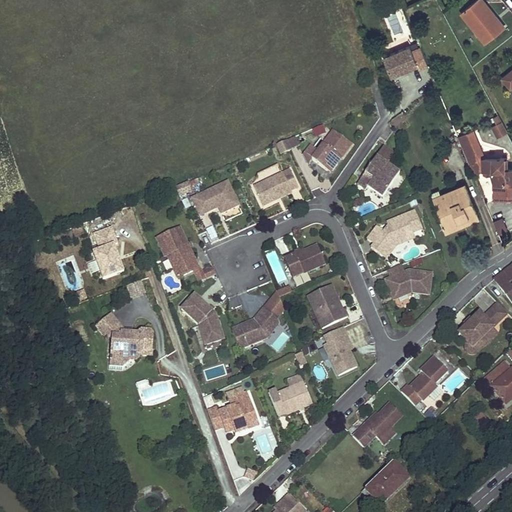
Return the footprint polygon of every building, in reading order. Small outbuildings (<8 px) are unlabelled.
[(486,3),(483,0),(474,0),(461,11),(485,43),(502,28),(484,5),(486,3)] [(421,47),(412,51),(410,46),(384,57),(393,77),(418,66),(420,70),(429,66),(421,47)] [(511,68),(501,77),(510,90),(511,88),(511,68)] [(509,132),(503,121),(494,126),(500,137),(509,132)] [(323,125),(313,129),(316,137),(326,133),(323,125)] [(511,167),(509,167),(506,167),(507,156),(486,155),(477,128),(458,136),(466,154),(474,173),(484,169),(491,167),(494,174),(496,180),(495,194),(511,194),(511,167)] [(317,151),(310,160),(325,171),(331,170),(336,164),(334,162),(337,158),(340,159),(350,145),(332,131),(317,151)] [(302,156),(305,166),(310,160),(317,151),(303,141),(298,148),(304,153),(302,156)] [(290,152),(285,142),(275,147),(280,157),(290,152)] [(377,159),(357,187),(366,193),(368,189),(383,200),(400,175),(377,159)] [(485,174),(488,176),(494,174),(491,167),(484,169),(485,174)] [(297,188),(288,170),(252,188),(262,207),(276,200),(275,198),(290,191),(297,188)] [(181,197),(192,191),(187,182),(176,187),(181,197)] [(214,209),(217,208),(218,209),(221,215),(238,207),(226,183),(191,202),(199,219),(215,211),(214,209)] [(480,218),(466,184),(441,195),(442,198),(435,201),(439,212),(443,211),(446,219),(441,221),(444,228),(459,221),(461,226),(480,218)] [(290,191),(275,198),(276,200),(291,193),(290,191)] [(422,229),(414,211),(392,220),(393,224),(387,226),(384,232),(378,227),(368,240),(374,245),(371,249),(383,257),(389,248),(387,246),(391,240),(403,235),(404,239),(413,235),(412,233),(422,229)] [(503,218),(494,221),(499,234),(509,230),(503,218)] [(461,226),(459,221),(444,228),(446,232),(461,226)] [(93,254),(103,281),(124,273),(114,246),(118,245),(112,228),(93,235),(99,251),(93,254)] [(188,245),(179,229),(156,240),(165,257),(167,256),(179,279),(200,269),(189,249),(188,245)] [(414,238),(413,235),(404,239),(403,235),(391,240),(387,246),(389,248),(383,257),(386,260),(396,246),(414,238)] [(325,264),(317,245),(302,252),(291,256),(290,253),(282,257),(292,278),(325,264)] [(511,281),(511,265),(495,279),(503,289),(510,283),(511,281)] [(401,266),(387,272),(390,279),(397,296),(409,291),(412,291),(412,294),(429,295),(431,274),(408,271),(404,273),(401,266)] [(397,296),(390,279),(386,281),(395,300),(412,294),(412,291),(409,291),(397,296)] [(127,286),(130,298),(145,294),(141,281),(127,286)] [(333,303),(337,300),(330,285),(306,296),(321,329),(347,317),(343,309),(342,310),(340,311),(336,304),(334,305),(333,303)] [(195,295),(181,309),(199,325),(203,337),(209,335),(212,342),(224,339),(218,323),(209,314),(212,311),(195,295)] [(342,310),(337,300),(333,303),(334,305),(336,304),(340,311),(342,310)] [(507,314),(498,305),(483,319),(479,315),(472,322),(466,328),(459,335),(473,349),(507,314)] [(277,319),(264,308),(257,316),(259,318),(256,321),(255,321),(254,319),(232,328),(240,348),(267,337),(271,332),(268,330),(277,319)] [(216,315),(212,311),(209,314),(218,323),(216,315)] [(109,334),(119,325),(110,315),(100,324),(109,334)] [(279,323),(277,319),(268,330),(271,332),(279,323)] [(463,325),(466,328),(472,322),(469,319),(463,325)] [(109,334),(100,324),(95,329),(105,339),(108,336),(109,334)] [(109,334),(108,336),(112,341),(112,337),(121,337),(121,334),(128,334),(127,336),(131,337),(131,335),(132,335),(132,331),(124,330),(119,325),(109,334)] [(345,335),(341,328),(323,336),(326,343),(323,345),(337,376),(356,367),(348,350),(342,337),(345,335)] [(209,335),(203,337),(205,344),(212,342),(209,335)] [(351,349),(345,335),(342,337),(348,350),(351,349)] [(121,359),(111,358),(110,367),(124,367),(127,365),(121,359)] [(447,372),(433,358),(420,372),(423,375),(421,377),(423,380),(421,381),(416,382),(409,389),(407,387),(401,393),(415,407),(421,401),(422,403),(437,388),(434,385),(447,372)] [(511,370),(505,363),(485,380),(491,388),(490,388),(506,406),(511,401),(511,396),(511,395),(511,369),(511,370)] [(313,404),(304,383),(278,395),(279,398),(272,401),(278,415),(285,412),(287,416),(313,404)] [(247,405),(244,395),(233,399),(236,407),(232,408),(219,413),(218,409),(209,412),(216,431),(224,428),(226,434),(235,431),(241,429),(242,433),(254,428),(249,417),(255,415),(251,404),(247,405)] [(402,417),(390,404),(378,416),(366,428),(364,426),(358,432),(369,444),(375,437),(378,441),(402,417)] [(431,423),(439,416),(433,408),(424,416),(431,423)] [(492,426),(481,413),(473,421),(483,433),(492,426)] [(366,428),(378,416),(376,414),(364,426),(366,428)] [(254,428),(259,426),(255,415),(249,417),(254,428)] [(369,444),(358,432),(352,438),(364,449),(369,444)] [(407,477),(393,462),(361,492),(376,508),(379,505),(381,506),(396,492),(394,490),(407,477)] [(305,511),(289,495),(283,501),(285,504),(276,511),(305,511)] [(276,511),(285,504),(283,501),(274,510),(275,511),(276,511)]
